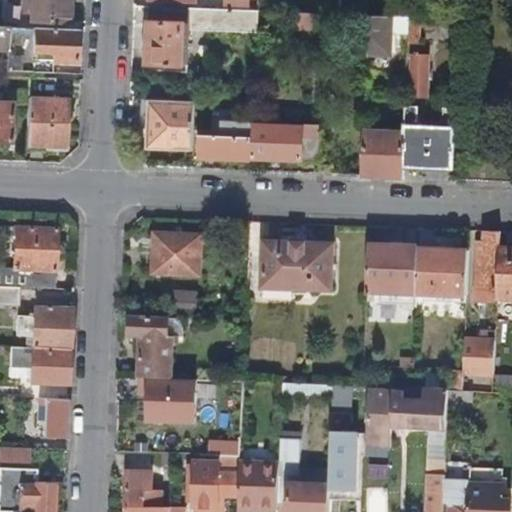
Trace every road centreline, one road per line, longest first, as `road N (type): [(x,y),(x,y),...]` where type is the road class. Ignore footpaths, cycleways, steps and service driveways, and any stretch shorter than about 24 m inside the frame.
road 1 (residential): [(102,189),(511,206)]
road 2 (residential): [(102,189),(89,511)]
road 3 (residential): [(111,0),(102,189)]
